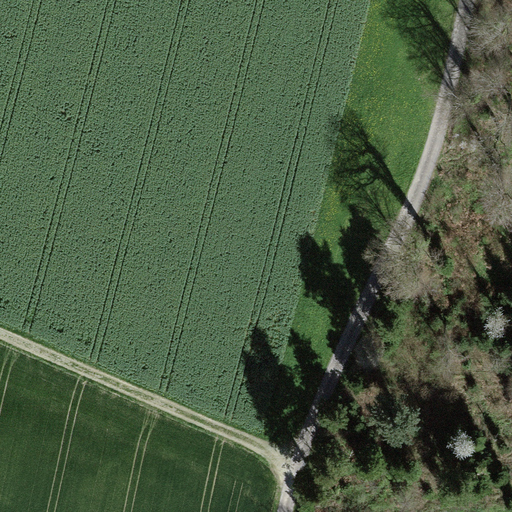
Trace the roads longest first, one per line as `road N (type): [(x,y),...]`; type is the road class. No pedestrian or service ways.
road 1 (unclassified): [(281,511),(294,461),(404,242),(459,92),(478,0)]
road 2 (track): [(294,461),(0,333)]
